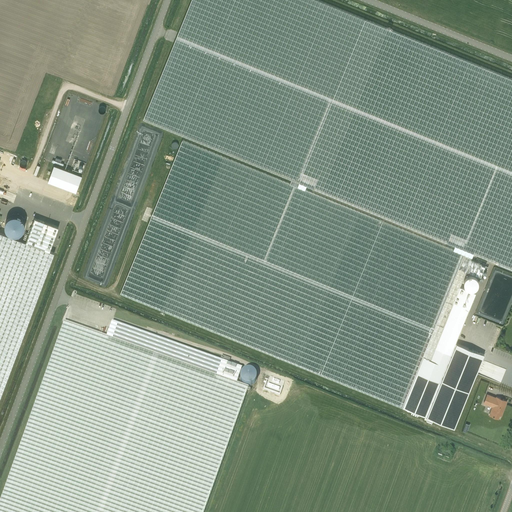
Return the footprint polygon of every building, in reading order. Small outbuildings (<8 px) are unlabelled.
[(299,183),(299,182),(458,246),(456,251),(464,254),(466,249),(511,268),(511,78),(365,19),(317,0),(191,0),(143,119),(291,179),(290,183),(297,186),(299,183)] [(485,265),(471,259),(472,257),(464,254),(456,251),(297,186),(290,183),(183,140),(121,293),(402,407),(423,356),(430,359),(436,347),(460,286),(466,271),(480,277),(485,265)] [(76,159),(72,170),(78,172),(78,171),(82,172),(86,163),(76,159)] [(75,192),(81,175),(54,165),(47,181),(75,192)] [(17,217),(17,224),(13,224),(13,222),(10,222),(11,227),(12,227),(10,230),(13,233),(15,233),(17,230),(17,228),(18,226),(23,226),(25,224),(24,219),(19,215),(17,217)] [(26,242),(50,251),(59,227),(35,218),(26,242)] [(0,398),(54,253),(50,251),(26,242),(0,232),(0,398)] [(423,356),(402,407),(426,417),(451,354),(456,343),(476,293),(460,286),(436,347),(430,359),(423,356)] [(204,511),(248,388),(237,383),(107,337),(64,322),(0,502),(0,511),(204,511)] [(112,322),(107,337),(237,383),(242,368),(112,322)] [(456,343),(426,417),(454,428),(484,354),(456,343)] [(248,384),(258,383),(256,369),(245,371),(245,376),(247,376),(247,380),(243,380),(244,383),(247,382),(248,384)] [(489,415),(498,418),(499,415),(501,416),(507,401),(496,397),(496,398),(487,394),(484,403),(493,407),(489,415)]
